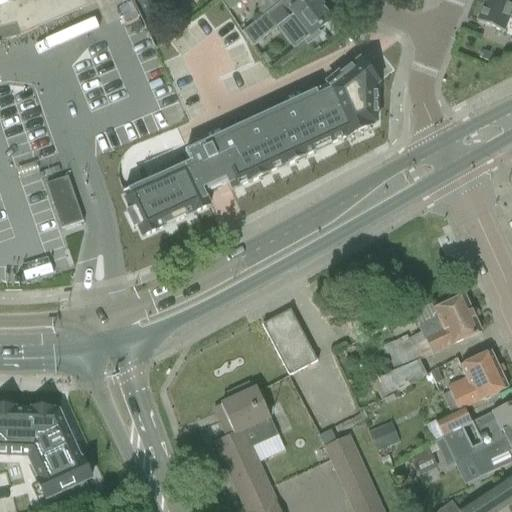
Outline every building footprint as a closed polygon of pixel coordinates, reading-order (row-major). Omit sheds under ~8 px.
[(0,0),(0,30),(16,27),(20,38),(107,0),(0,0)] [(157,0),(133,0),(157,30),(172,18),(157,0)] [(222,0),(231,10),(244,0),(268,0),(275,8),(283,2),(285,0),(222,0)] [(266,15),(242,33),(253,48),(264,40),(262,36),(265,34),(268,37),(277,30),(281,27),(296,47),(297,49),(304,43),(307,47),(318,39),(317,38),(314,35),(318,32),(332,21),(330,19),(333,17),(325,7),(322,9),(315,0),(305,0),(302,3),(300,0),(295,0),(292,3),(289,0),(285,0),(283,2),(275,8),(266,15)] [(511,0),(485,0),(477,23),(503,34),(510,17),(511,18),(511,0)] [(119,10),(127,25),(141,18),(134,3),(119,10)] [(127,203),(125,204),(130,213),(126,215),(133,231),(137,230),(142,239),(158,232),(158,231),(165,228),(161,220),(168,216),(172,225),(186,218),(192,215),(193,216),(209,208),(203,195),(209,193),(221,188),(220,187),(226,185),(227,186),(230,185),(236,182),(239,188),(240,188),(248,184),(249,185),(260,180),(257,173),(264,170),(267,177),(268,177),(269,176),(269,174),(278,170),(275,164),(282,161),(285,168),(296,163),(297,163),(294,157),(301,154),(304,160),(306,159),(305,158),(314,153),(315,153),(312,147),(319,144),(320,143),(326,140),(329,147),(330,146),(345,139),(346,140),(350,138),(367,130),(372,128),(371,127),(376,125),(376,105),(377,105),(377,96),(376,96),(376,88),(378,86),(366,70),(359,62),(353,67),(340,77),(339,75),(330,81),(332,84),(327,87),(327,88),(328,88),(330,93),(212,148),(209,142),(184,154),(192,170),(132,198),(134,200),(127,203)] [(45,186),(61,231),(83,223),(67,178),(45,186)] [(393,373),(377,381),(386,398),(397,392),(398,394),(427,378),(419,362),(432,356),(462,342),(481,333),(464,297),(433,311),(434,313),(414,323),(420,335),(408,340),(402,344),(400,340),(383,348),(393,373)] [(271,344),(289,378),(317,363),(300,330),(290,312),(261,326),(271,344)] [(451,417),(435,424),(442,438),(471,424),(464,410),(489,398),(508,389),(490,354),(473,362),(460,368),(465,380),(447,388),(449,393),(442,397),(451,417)] [(279,511),(275,503),(251,450),(278,438),(256,390),(252,392),(249,385),(226,396),(229,403),(214,410),(226,438),(214,443),(245,511),(279,511)] [(442,438),(433,443),(445,469),(455,465),(469,458),(511,437),(511,407),(511,405),(493,414),(482,419),(471,424),(442,438)] [(0,457),(31,459),(42,483),(39,484),(41,487),(46,498),(47,502),(93,481),(85,463),(82,465),(73,446),(77,444),(77,445),(79,444),(78,442),(74,434),(74,433),(73,433),(72,433),(72,434),(69,436),(59,415),(53,415),(53,412),(34,411),(34,414),(30,414),(27,414),(25,414),(18,413),(15,413),(15,411),(0,410),(0,457)] [(370,435),(377,451),(393,445),(387,429),(370,435)] [(381,511),(347,436),(320,447),(349,511),(381,511)] [(511,437),(469,458),(479,480),(511,464),(511,437)] [(410,458),(415,469),(433,461),(428,450),(410,458)] [(501,511),(506,509),(511,505),(511,475),(504,481),(457,511),(451,503),(439,511),(501,511)]
